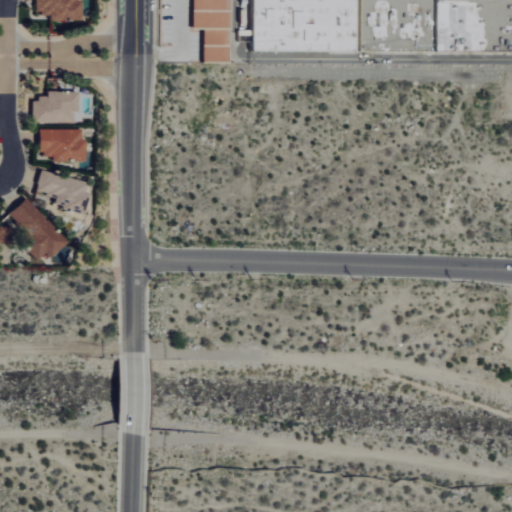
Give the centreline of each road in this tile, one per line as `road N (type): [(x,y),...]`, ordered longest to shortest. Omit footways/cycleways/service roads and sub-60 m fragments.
road 1 (tertiary): [(132,259),(511,271)]
road 2 (tertiary): [(132,259),(133,0)]
road 3 (residential): [(5,0),(11,162),(1,181)]
road 4 (residential): [(5,45),(132,45)]
road 5 (residential): [(5,64),(132,64)]
